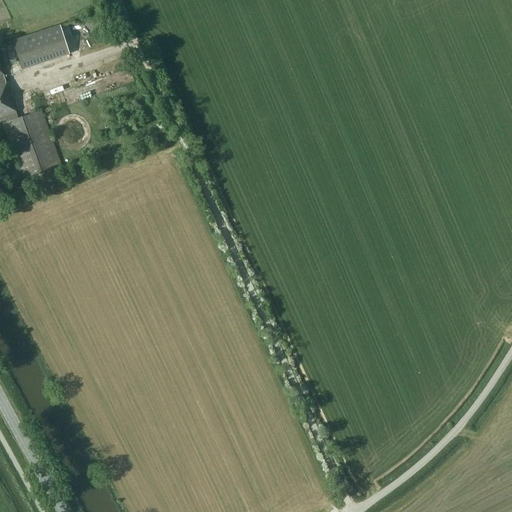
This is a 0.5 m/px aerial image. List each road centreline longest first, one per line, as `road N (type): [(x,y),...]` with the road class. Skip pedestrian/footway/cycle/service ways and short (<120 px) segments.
road 1 (unclassified): [(353,511),(452,433),(511,350)]
road 2 (secondary): [(62,511),(0,398)]
road 3 (unknown): [(138,51),(18,92)]
